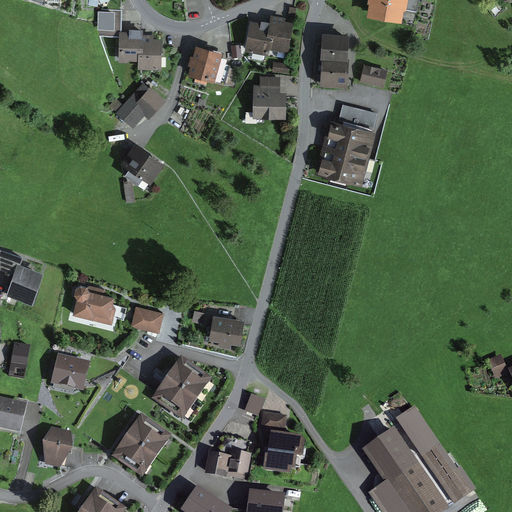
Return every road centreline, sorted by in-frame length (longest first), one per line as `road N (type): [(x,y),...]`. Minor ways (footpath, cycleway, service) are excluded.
road 1 (unclassified): [(314,0),(301,159),(245,369)]
road 2 (residential): [(245,369),(296,406),(369,511)]
road 3 (residential): [(160,506),(96,470),(31,496),(0,493)]
road 4 (unclassified): [(245,369),(223,418),(160,506)]
road 5 (residential): [(119,141),(158,123),(188,29)]
